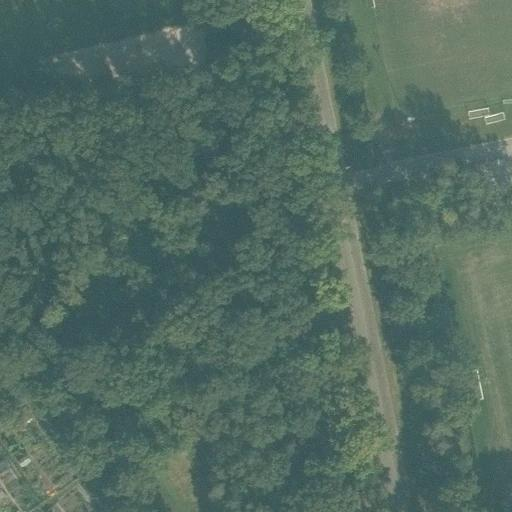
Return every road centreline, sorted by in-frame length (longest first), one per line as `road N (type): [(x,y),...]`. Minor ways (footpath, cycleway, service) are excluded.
road 1 (unclassified): [(249,0),(351,511)]
road 2 (track): [(316,338),(108,408)]
road 3 (track): [(108,408),(178,511)]
